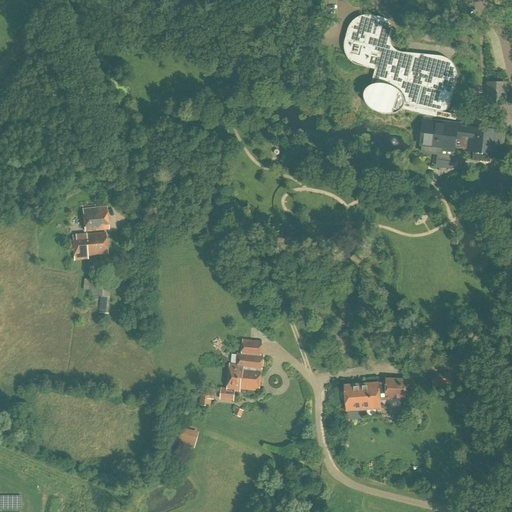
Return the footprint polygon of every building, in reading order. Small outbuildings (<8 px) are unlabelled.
[(344,45),(344,48),(344,51),(345,54),(347,57),(349,59),(351,62),(355,65),(375,70),(371,86),(368,87),(367,88),(366,89),(365,91),(364,93),(364,95),(364,97),(364,99),(365,101),(365,102),(366,104),(367,105),(368,106),(370,107),(371,109),(374,111),(377,112),(380,114),(384,115),(388,115),(392,115),(395,114),(399,112),(401,110),(402,109),(436,117),(437,114),(437,111),(438,111),(439,111),(439,112),(440,112),(441,112),(442,112),(443,112),(444,111),(445,111),(446,110),(447,110),(447,109),(448,109),(449,108),(449,107),(450,107),(450,106),(450,105),(450,104),(453,96),(456,80),(457,79),(457,78),(457,76),(457,75),(457,74),(456,72),(456,71),(456,70),(455,69),(455,67),(454,66),(454,65),(453,64),(452,63),(451,62),(450,61),(449,60),(448,60),(447,59),(446,58),(445,58),(444,57),(442,57),(441,56),(440,56),(439,56),(402,52),(401,52),(400,52),(399,52),(398,52),(398,51),(397,51),(396,50),(395,54),(387,52),(390,38),(392,33),(392,32),(392,31),(392,30),(392,29),(392,28),(392,27),(391,26),(391,24),(390,24),(389,23),(389,22),(388,21),(387,20),(386,20),(385,19),(384,18),(383,18),(381,17),(375,16),(370,15),(364,15),(359,16),(354,19),(351,22),(349,25),(348,28),(347,31),(348,32),(349,33),(351,34),(350,38),(349,42),(347,41),(345,42),(344,42),(344,45)] [(507,84),(490,84),(489,102),(507,102),(507,84)] [(423,118),(419,148),(422,148),(422,150),(434,151),(434,150),(439,150),(438,153),(437,153),(436,168),(452,170),(454,155),(453,155),(453,152),(455,153),(455,149),(465,150),(465,152),(473,153),(491,155),(495,155),(499,156),(500,153),(503,153),(505,131),(470,127),(470,124),(460,122),(460,123),(423,118)] [(85,232),(108,229),(106,207),(82,210),(85,232)] [(74,260),(87,259),(87,256),(108,255),(106,233),(81,236),(72,236),(74,260)] [(108,314),(111,282),(90,279),(88,296),(100,297),(98,313),(108,314)] [(259,391),(263,356),(261,355),(262,342),(243,340),(242,354),(244,355),(243,365),(230,364),(227,388),(221,387),(219,400),(234,402),(235,392),(240,392),(240,389),(259,391)] [(450,373),(430,376),(433,389),(452,386),(450,373)] [(407,399),(407,380),(401,380),(387,380),(387,383),(345,387),(347,410),(380,408),(380,401),(390,400),(390,399),(407,399)] [(214,400),(215,389),(201,388),(199,406),(211,407),(211,400),(214,400)] [(240,418),(244,411),(236,407),(233,414),(240,418)] [(169,413),(162,416),(165,425),(173,422),(169,413)] [(194,449),(198,432),(180,427),(175,444),(194,449)]
